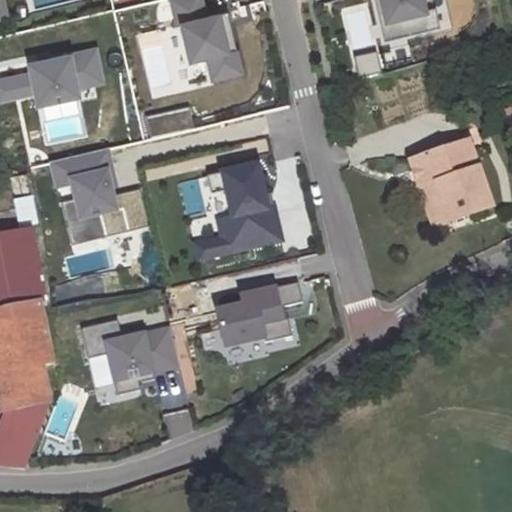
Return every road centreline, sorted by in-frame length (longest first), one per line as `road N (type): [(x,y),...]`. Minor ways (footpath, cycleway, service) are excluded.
road 1 (unclassified): [(0,483),(96,484),(224,438),(372,338)]
road 2 (residential): [(372,338),(285,0)]
road 3 (unclassified): [(372,338),(447,284),(511,256)]
